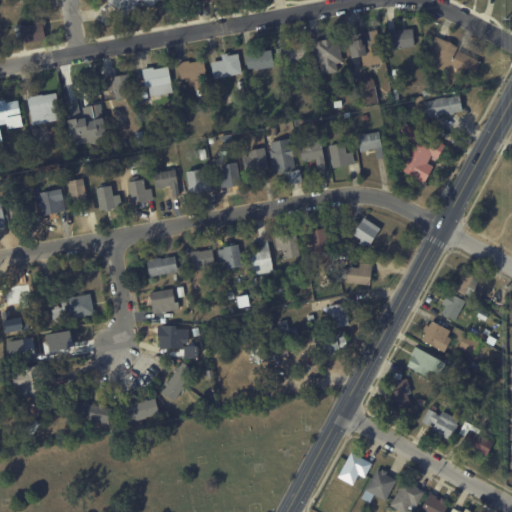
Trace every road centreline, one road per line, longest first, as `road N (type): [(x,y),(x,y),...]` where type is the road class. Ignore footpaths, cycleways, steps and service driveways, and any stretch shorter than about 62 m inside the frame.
road 1 (secondary): [(286,511),(511,105)]
road 2 (residential): [(0,257),(358,194),(394,201),(443,226)]
road 3 (residential): [(78,50),(374,0)]
road 4 (residential): [(343,414),(511,503)]
